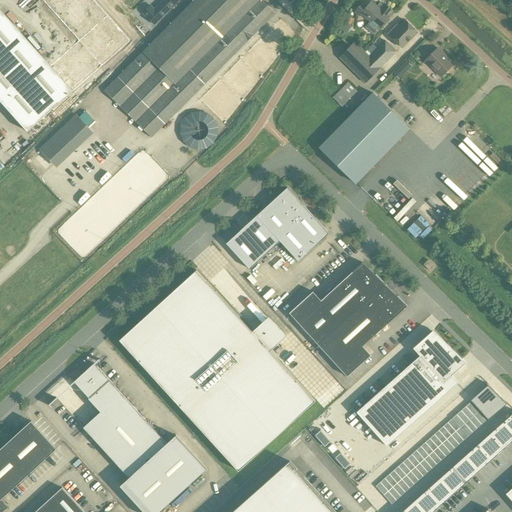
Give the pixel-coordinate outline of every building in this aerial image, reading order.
[(0,97),(30,130),(129,39),(93,0),(41,0),(78,40),(52,65),(0,7),(0,97)] [(262,0),(195,0),(105,91),(151,137),(276,13),(262,0)] [(149,5),(140,13),(152,26),(179,1),(178,0),(162,0),(152,9),(149,5)] [(298,0),(294,0),(291,4),(297,10),(303,4),(298,0)] [(390,16),(393,11),(385,4),(381,9),(372,2),(367,7),(363,4),(356,12),(360,16),(362,14),(370,21),(366,26),(375,33),(379,28),(380,29),(390,17),(390,16)] [(395,27),(389,34),(402,48),(418,33),(406,21),(397,29),(395,27)] [(373,44),(365,53),(370,57),(380,68),(397,52),(386,41),(378,49),(373,44)] [(370,57),(365,53),(355,43),(340,58),(366,83),(381,68),(380,68),(370,57)] [(442,77),(454,64),(438,49),(426,61),(442,77)] [(400,69),(394,74),(399,79),(405,74),(400,69)] [(348,82),(333,97),(342,107),(357,91),(348,82)] [(410,129),(373,93),(319,148),(356,184),(357,184),(410,129)] [(445,118),(452,112),(441,100),(435,106),(445,118)] [(191,107),(177,138),(208,152),(222,121),(191,107)] [(80,116),(77,113),(40,148),(57,167),(95,132),(89,126),(96,120),(86,110),(80,116)] [(460,205),(499,169),(488,158),(454,189),(461,197),(457,201),(460,205)] [(329,234),(288,188),(258,215),(299,262),(329,234)] [(281,242),(257,216),(227,244),(250,270),(281,242)] [(434,266),(428,260),(423,265),(429,271),(434,266)] [(290,313),(319,345),(385,285),(363,263),(322,301),(313,292),(290,313)] [(254,334),(197,271),(120,341),(233,464),(239,471),(316,402),(270,352),(287,336),(271,319),(254,334)] [(385,285),(319,345),(348,377),(371,356),(363,347),(408,306),(385,285)] [(420,356),(357,412),(387,446),(459,383),(452,375),(466,363),(441,338),(433,331),(414,348),(420,356)] [(83,428),(102,448),(129,479),(120,487),(142,511),(159,511),(207,470),(187,448),(176,436),(167,444),(97,366),(95,364),(87,370),(82,375),(74,382),(89,399),(101,412),(84,427),(83,428)] [(488,385),(471,400),(489,420),(502,408),(507,404),(508,405),(509,405),(487,383),(487,384),(488,385)] [(470,403),(466,407),(474,416),(478,412),(470,403)] [(466,407),(461,411),(469,420),(474,416),(466,407)] [(461,411),(457,415),(465,424),(469,420),(461,411)] [(478,412),(474,416),(482,425),(486,421),(478,412)] [(511,413),(503,422),(511,432),(511,413)] [(457,415),(452,419),(460,428),(465,424),(457,415)] [(474,416),(469,420),(477,429),(482,425),(474,416)] [(452,419),(448,423),(456,432),(460,428),(452,419)] [(469,420),(465,424),(473,433),(477,429),(469,420)] [(31,421),(0,449),(0,511),(6,506),(4,504),(5,504),(1,500),(57,449),(31,421)] [(511,432),(503,422),(490,433),(504,449),(511,441),(511,432)] [(448,423),(443,427),(451,436),(456,432),(448,423)] [(465,424),(460,428),(468,437),(473,433),(465,424)] [(443,427),(439,431),(447,440),(451,436),(443,427)] [(460,428),(456,432),(464,441),(468,437),(460,428)] [(439,431),(434,435),(442,444),(447,440),(439,431)] [(456,432),(451,436),(459,445),(464,441),(456,432)] [(490,433),(478,445),(491,460),(504,449),(490,433)] [(434,435),(430,439),(438,447),(442,444),(434,435)] [(451,436),(447,440),(455,449),(459,445),(451,436)] [(430,439),(425,442),(433,451),(438,447),(430,439)] [(447,440),(442,444),(450,453),(455,449),(447,440)] [(425,442),(421,446),(429,455),(433,451),(425,442)] [(442,444),(438,447),(446,457),(450,453),(442,444)] [(478,445),(465,456),(479,471),(491,460),(478,445)] [(421,446),(416,450),(424,459),(429,455),(421,446)] [(438,447),(433,451),(441,460),(446,457),(438,447)] [(416,450),(412,454),(420,463),(424,459),(416,450)] [(433,451),(429,455),(437,464),(441,460),(433,451)] [(412,454),(407,458),(415,467),(420,463),(412,454)] [(429,455),(424,459),(432,468),(437,464),(429,455)] [(465,456),(452,467),(466,483),(479,471),(465,456)] [(407,458),(403,463),(411,472),(415,467),(407,458)] [(424,459),(420,463),(428,472),(432,468),(424,459)] [(334,511),(290,462),(232,511),(334,511)] [(403,463),(398,466),(406,475),(411,472),(403,463)] [(420,463),(415,467),(423,476),(428,472),(420,463)] [(398,466),(394,470),(402,479),(406,475),(398,466)] [(415,467),(411,472),(419,480),(423,476),(415,467)] [(452,467),(440,478),(453,494),(466,483),(452,467)] [(394,470),(389,474),(397,483),(402,479),(394,470)] [(411,472),(406,475),(414,484),(419,480),(411,472)] [(389,474),(385,478),(393,487),(397,483),(389,474)] [(406,475),(402,479),(410,488),(414,484),(406,475)] [(385,478),(380,482),(388,491),(393,487),(385,478)] [(440,478),(427,490),(441,505),(453,494),(440,478)] [(402,479),(397,483),(405,492),(410,488),(402,479)] [(380,482),(376,486),(384,495),(388,491),(380,482)] [(397,483),(393,487),(401,496),(405,492),(397,483)] [(393,487),(388,491),(396,500),(401,496),(393,487)] [(84,511),(62,488),(35,511),(84,511)] [(427,490),(414,501),(423,511),(433,511),(441,505),(427,490)] [(388,491),(384,495),(392,504),(396,500),(388,491)] [(423,511),(414,501),(401,511),(423,511)]
